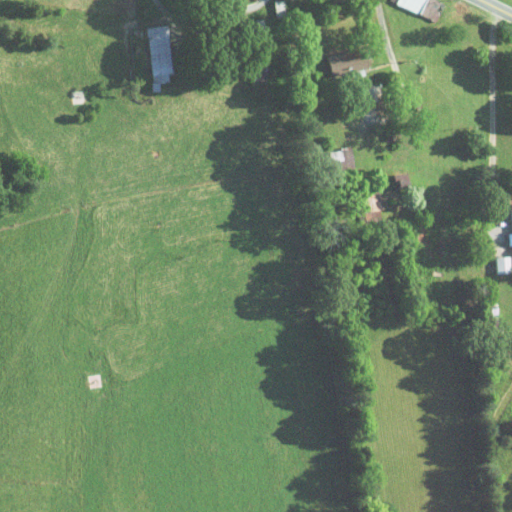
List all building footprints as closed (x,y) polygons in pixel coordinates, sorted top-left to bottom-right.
[(387,0),(386,3),(434,19),(440,0),(387,0)] [(149,83),(166,82),(165,74),(169,74),(164,25),(143,27),(149,83)] [(323,58),(329,79),(360,70),(354,49),(323,58)] [(250,88),(263,88),(263,68),(250,68),(250,88)] [(359,103),(378,98),(375,85),(356,90),(359,103)] [(326,150),(328,162),(338,160),(340,171),(351,169),(348,146),(326,150)] [(405,187),(403,172),(391,173),(393,188),(405,187)] [(491,256),(493,273),(507,272),(505,255),(491,256)]
